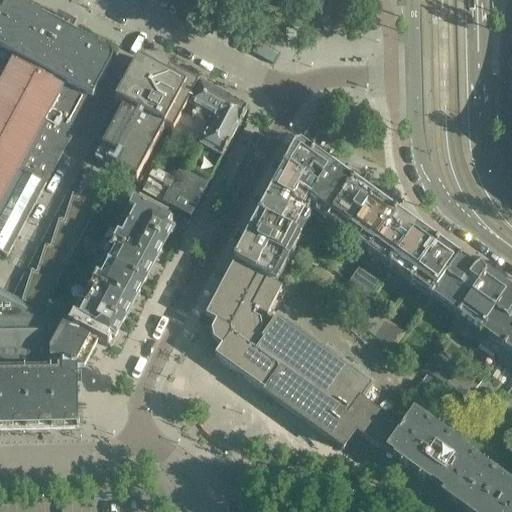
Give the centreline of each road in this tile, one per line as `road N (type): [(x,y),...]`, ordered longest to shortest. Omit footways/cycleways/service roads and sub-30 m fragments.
road 1 (residential): [(291,92),(143,386),(145,445)]
road 2 (residential): [(291,92),(109,0)]
road 3 (tertiary): [(415,75),(423,163),(507,241)]
road 4 (residential): [(211,480),(245,474),(395,511)]
road 5 (residential): [(0,453),(145,445)]
road 6 (tertiary): [(482,130),(474,0)]
road 7 (residential): [(415,75),(339,76),(291,92)]
